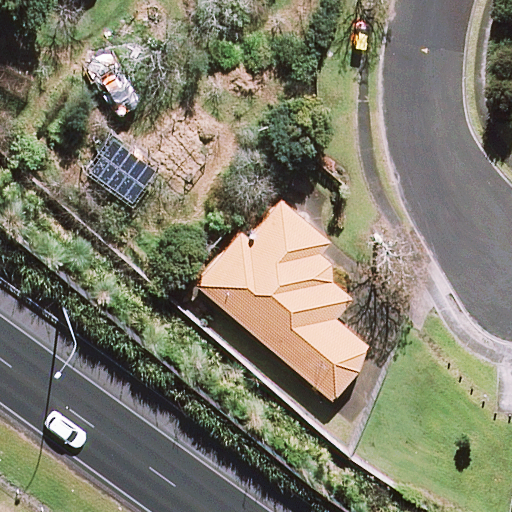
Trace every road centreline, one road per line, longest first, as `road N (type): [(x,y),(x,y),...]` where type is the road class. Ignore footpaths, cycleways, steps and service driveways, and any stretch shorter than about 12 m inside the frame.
road 1 (residential): [(511,271),(453,182),(418,73),(440,0)]
road 2 (motorway): [(0,346),(230,511)]
